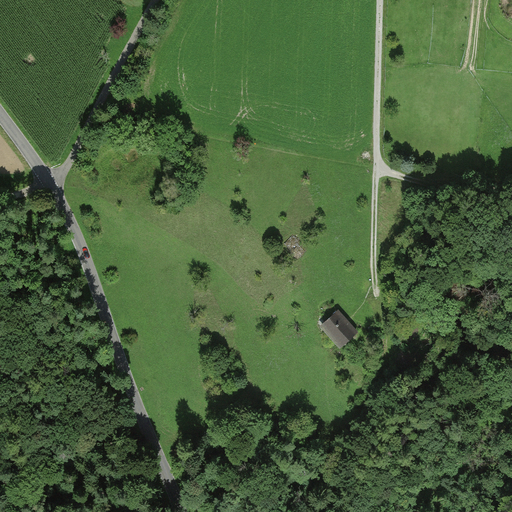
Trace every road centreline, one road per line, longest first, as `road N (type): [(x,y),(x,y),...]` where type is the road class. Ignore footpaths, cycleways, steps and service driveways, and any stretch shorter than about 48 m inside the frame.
road 1 (unclassified): [(181,511),(77,235),(0,114)]
road 2 (track): [(318,474),(380,373),(379,168)]
road 3 (track): [(484,511),(503,439),(490,311),(498,206)]
road 4 (track): [(0,196),(51,188),(152,0)]
road 5 (track): [(379,168),(379,0)]
road 6 (track): [(379,168),(426,183),(511,185)]
